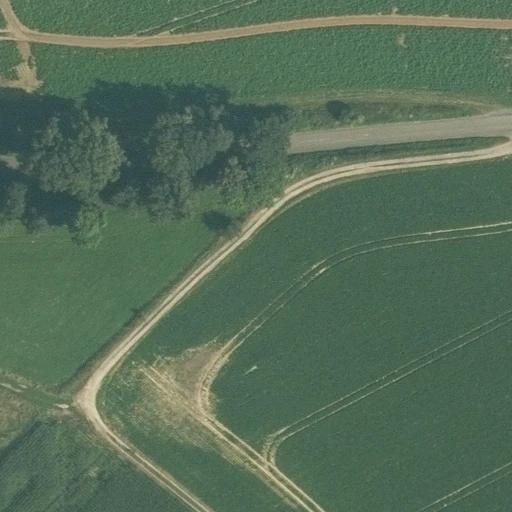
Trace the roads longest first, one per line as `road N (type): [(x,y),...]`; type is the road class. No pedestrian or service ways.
road 1 (track): [(207,511),(93,421),(93,383),(293,191),(323,178),(511,147)]
road 2 (track): [(511,111),(400,98),(51,127),(0,115)]
road 3 (tertiary): [(511,125),(62,176),(0,172)]
